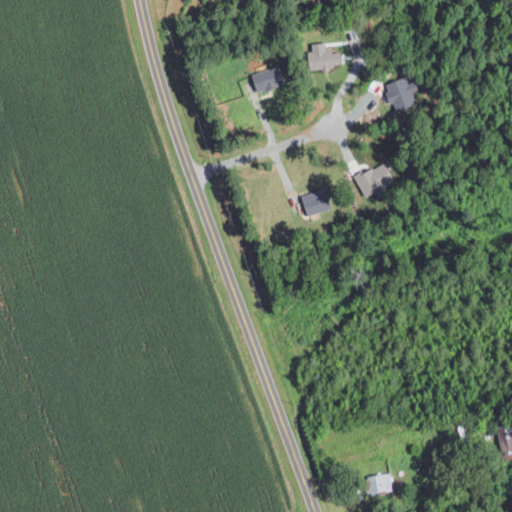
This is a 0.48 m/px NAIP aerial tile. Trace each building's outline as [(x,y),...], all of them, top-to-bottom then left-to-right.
[(290,80),(283,62),(253,74),(260,92),(290,80)] [(385,85),(395,109),(419,99),(408,75),(385,85)] [(388,187),(400,177),(386,159),(360,178),(378,202),(391,192),(388,187)] [(309,214),(334,209),(330,188),(305,193),(309,214)] [(388,489),(395,488),(392,472),(374,476),(376,486),(387,484),(388,489)]
